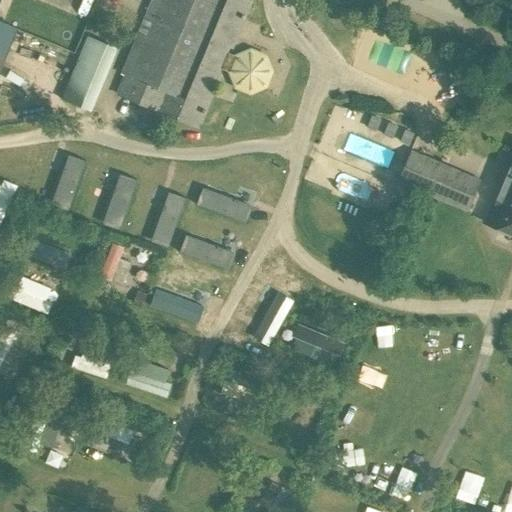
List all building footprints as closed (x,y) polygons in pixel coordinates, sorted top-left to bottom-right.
[(161,0),(130,76),(126,75),(118,94),(198,127),(210,97),(207,95),(219,67),(227,71),(234,88),(251,96),(267,89),(274,72),(268,55),(251,48),(234,55),(225,52),(227,46),(231,48),(251,1),(249,0),(161,0)] [(145,0),(131,0),(132,10),(146,10),(145,0)] [(0,104),(27,41),(0,29),(0,104)] [(406,77),(413,54),(386,46),(380,69),(406,77)] [(88,69),(86,78),(94,80),(91,94),(102,96),(107,73),(88,69)] [(466,210),(479,180),(413,152),(400,182),(466,210)] [(314,178),(335,187),(346,163),(325,153),(314,178)] [(511,164),(487,223),(511,234),(511,164)] [(138,210),(151,214),(166,172),(153,168),(138,210)] [(5,198),(20,204),(27,187),(13,181),(5,198)] [(252,189),(241,186),(233,217),(244,220),(252,189)] [(254,186),(243,226),(259,230),(270,190),(254,186)] [(62,189),(56,202),(100,220),(106,206),(62,189)] [(422,199),(408,230),(432,240),(445,210),(422,199)] [(36,242),(32,256),(70,267),(74,254),(36,242)] [(117,278),(134,249),(124,244),(108,273),(117,278)] [(108,250),(97,267),(107,272),(117,255),(108,250)] [(160,295),(186,309),(197,290),(182,282),(191,265),(180,259),(160,295)] [(284,306),(295,296),(275,276),(265,286),(284,306)] [(72,345),(76,336),(70,333),(66,342),(72,345)] [(139,353),(142,343),(135,341),(132,351),(139,353)] [(94,345),(84,359),(106,373),(116,359),(94,345)] [(174,398),(178,384),(149,375),(145,389),(174,398)] [(43,404),(30,450),(47,454),(59,409),(43,404)] [(378,420),(347,410),(340,432),(371,442),(378,420)] [(311,445),(321,416),(308,412),(298,441),(311,445)] [(159,433),(148,429),(143,439),(155,443),(159,433)] [(141,462),(145,445),(100,435),(96,452),(141,462)] [(345,465),(357,480),(378,463),(367,448),(345,465)] [(463,496),(484,504),(494,474),(473,467),(463,496)] [(386,490),(406,493),(408,480),(388,477),(386,490)] [(267,499),(282,511),(288,511),(300,497),(282,482),(267,499)]
